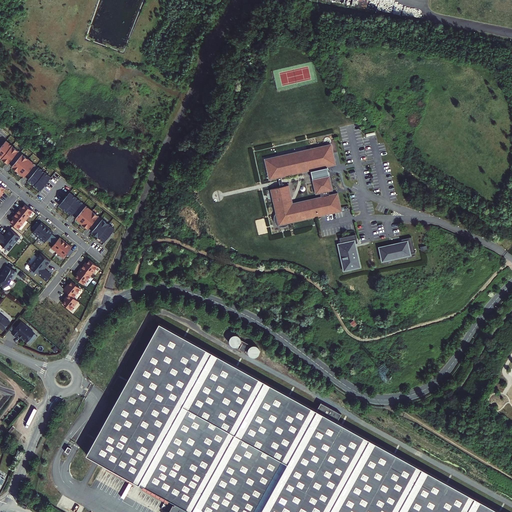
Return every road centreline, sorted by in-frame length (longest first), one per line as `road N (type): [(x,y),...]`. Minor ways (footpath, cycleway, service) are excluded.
road 1 (residential): [(82,337),(124,295),(180,289),(261,323),(357,393),(389,400),(440,379),(511,284)]
road 2 (unknown): [(205,333),(165,312),(152,314),(97,404)]
